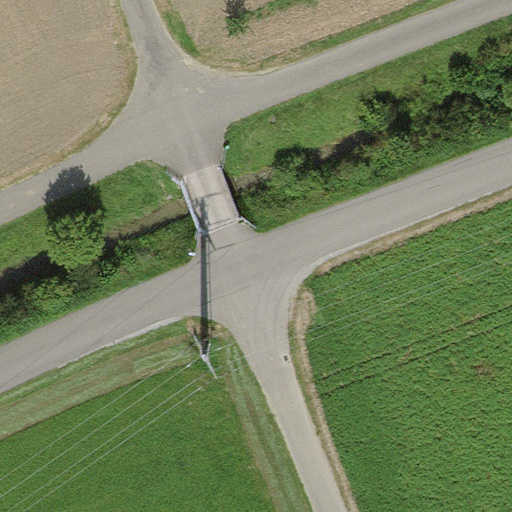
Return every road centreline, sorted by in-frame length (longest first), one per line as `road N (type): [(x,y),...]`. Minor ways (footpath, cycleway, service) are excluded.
road 1 (unclassified): [(511,163),(239,267),(0,374)]
road 2 (track): [(0,212),(185,126),(505,0)]
road 3 (track): [(137,0),(333,511)]
